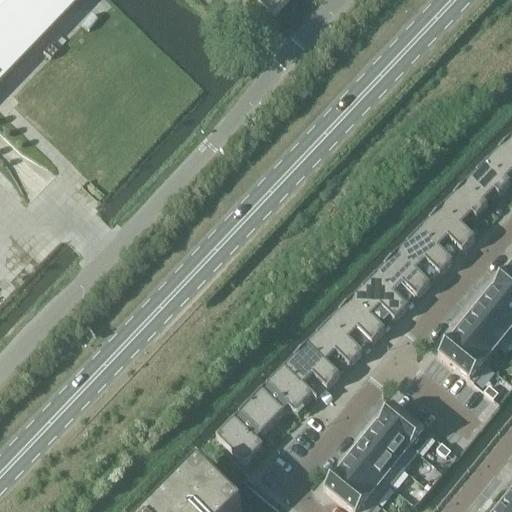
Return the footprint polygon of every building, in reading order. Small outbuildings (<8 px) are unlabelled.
[(0,0),(0,86),(81,2),(79,0),(0,0)] [(254,0),(274,17),(289,0),(254,0)] [(511,144),(510,143),(487,166),(505,184),(511,176),(511,144)] [(487,166),(465,189),(483,206),(495,194),(499,197),(509,187),(505,184),(487,166)] [(465,189),(443,211),(460,229),(472,216),(476,220),(486,210),(483,206),(465,189)] [(460,229),(443,211),(420,234),(439,252),(448,242),(462,256),(475,243),(460,229)] [(420,234),(398,257),(416,275),(426,265),(440,279),(453,266),(439,252),(420,234)] [(416,275),(398,257),(375,280),(394,298),(403,288),(417,302),(430,289),(416,275)] [(511,278),(507,274),(493,291),(511,306),(511,278)] [(394,298),(375,280),(353,303),(371,321),(381,311),(395,325),(408,312),(394,298)] [(511,306),(493,291),(480,308),(511,333),(511,334),(511,335),(511,306)] [(371,321),(353,303),(330,326),(349,344),(358,334),(372,347),(385,334),(371,321)] [(480,308),(466,325),(498,350),(507,358),(511,351),(511,335),(511,334),(511,333),(480,308)] [(498,350),(466,325),(452,341),(484,367),(485,366),(498,350)] [(330,326),(308,348),(326,366),(336,357),(350,371),(363,357),(349,344),(330,326)] [(452,341),(438,359),(474,388),(489,369),(485,366),(484,367),(452,341)] [(295,362),(285,372),(303,390),(313,380),(327,393),(340,380),(326,366),(308,348),(295,362)] [(285,372),(267,390),(289,411),(295,417),(313,399),(303,390),(285,372)] [(489,389),(484,396),(493,403),(498,397),(489,389)] [(267,390),(235,422),(257,444),(285,416),(284,416),(289,411),(267,390)] [(393,408),(379,425),(418,457),(432,440),(394,409),(393,408)] [(235,422),(216,441),(245,469),(263,450),(257,444),(235,422)] [(379,425),(365,442),(404,474),(418,457),(379,425)] [(365,442),(352,459),(391,491),(404,474),(365,442)] [(451,455),(442,447),(441,447),(436,454),(446,461),(451,455)] [(352,459),(338,476),(377,508),(391,491),(352,459)] [(241,511),(242,511),(198,470),(156,511),(241,511)] [(338,476),(324,493),(346,511),(373,511),(377,508),(338,476)] [(511,511),(511,493),(509,498),(506,496),(497,507),(504,511),(511,511)]
